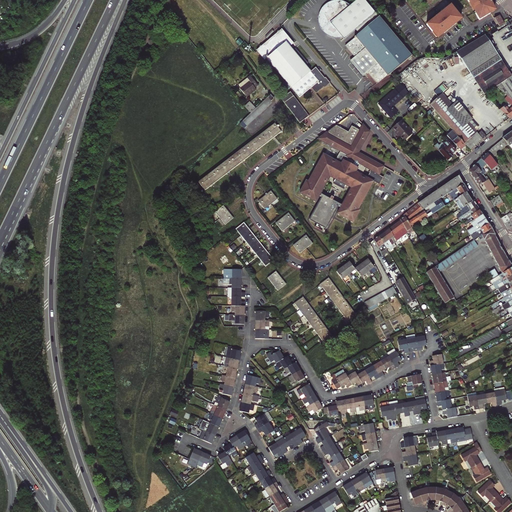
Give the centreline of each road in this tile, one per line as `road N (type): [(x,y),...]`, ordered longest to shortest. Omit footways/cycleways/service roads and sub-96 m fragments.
road 1 (motorway): [(99,511),(60,399),(50,275),(74,133),(125,0)]
road 2 (residential): [(349,100),(252,179),(250,205),(285,252),(298,262),(327,261),(426,188)]
road 3 (residential): [(435,426),(423,367),(370,391),(323,398),(291,345),(248,344)]
road 4 (motorway): [(0,238),(115,0)]
road 5 (motorway): [(88,0),(0,183)]
road 6 (motorway): [(74,0),(0,155)]
